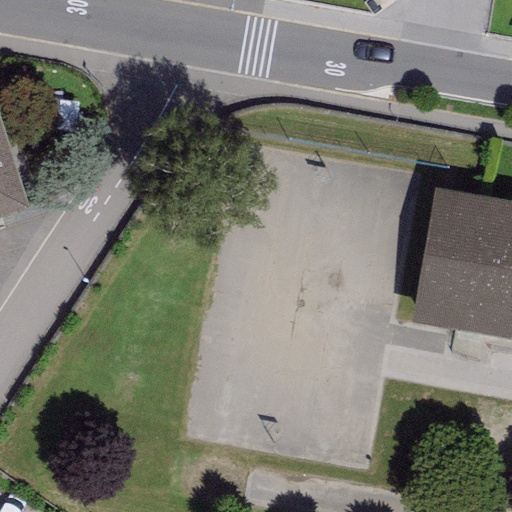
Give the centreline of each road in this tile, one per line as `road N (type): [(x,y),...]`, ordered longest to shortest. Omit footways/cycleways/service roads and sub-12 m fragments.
road 1 (residential): [(224,38),(0,389)]
road 2 (residential): [(511,90),(224,38)]
road 3 (residential): [(224,38),(0,0)]
